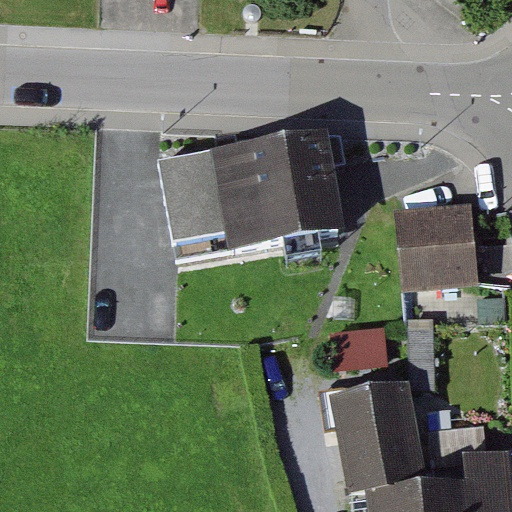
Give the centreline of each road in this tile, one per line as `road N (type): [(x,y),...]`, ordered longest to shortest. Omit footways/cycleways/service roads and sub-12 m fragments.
road 1 (residential): [(0,73),(362,91)]
road 2 (residential): [(362,91),(511,103)]
